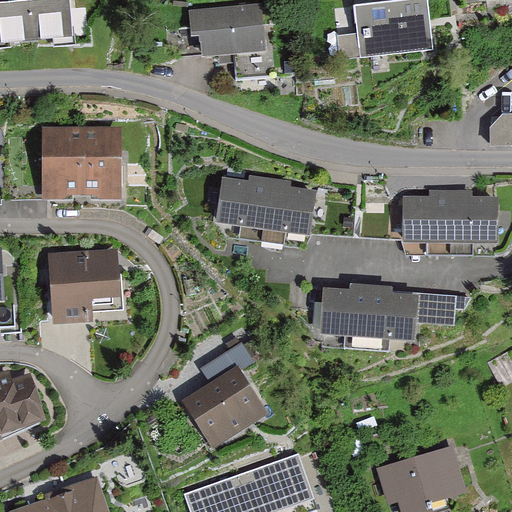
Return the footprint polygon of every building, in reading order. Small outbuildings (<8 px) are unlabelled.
[(26,0),(0,0),(0,37),(30,34),(26,0)] [(66,0),(26,0),(30,34),(70,31),(66,0)] [(425,0),(424,0),(356,7),(362,55),(430,48),(425,0)] [(262,6),(193,12),(194,32),(204,31),(206,53),(265,48),(262,6)] [(511,116),(491,117),(492,143),(511,142),(511,116)] [(81,132),(47,132),(46,195),(81,195),(81,132)] [(116,133),(81,132),(81,195),(116,196),(116,133)] [(269,186),(224,180),(219,219),(264,225),(269,186)] [(313,192),(269,186),(264,225),(308,231),(313,192)] [(430,198),(403,198),(403,246),(450,246),(450,192),(430,192),(430,198)] [(472,192),(450,192),(450,246),(499,245),(499,198),(472,199),(472,192)] [(116,254),(53,259),(58,313),(121,308),(116,254)] [(371,293),(326,290),(324,329),(368,332),(371,293)] [(415,296),(371,293),(368,332),(413,335),(415,296)] [(237,372),(188,402),(212,441),(261,412),(237,372)] [(0,437),(44,421),(32,390),(14,397),(5,375),(0,376),(0,437)] [(450,454),(384,471),(391,500),(401,498),(404,511),(428,511),(448,507),(444,494),(460,490),(450,454)] [(299,456),(185,496),(190,511),(287,511),(315,502),(299,456)] [(104,511),(95,483),(61,494),(63,499),(22,511),(104,511)]
